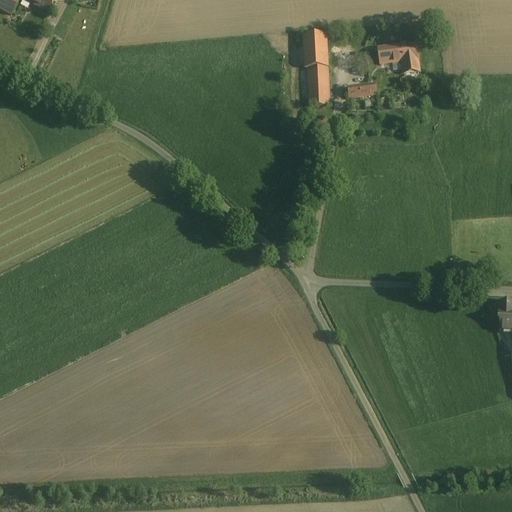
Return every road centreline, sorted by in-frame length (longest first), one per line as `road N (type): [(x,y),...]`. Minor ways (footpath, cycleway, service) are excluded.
road 1 (unclassified): [(306,283),(147,143),(0,75)]
road 2 (unclassified): [(420,511),(306,283)]
road 3 (unclassified): [(511,290),(306,283)]
